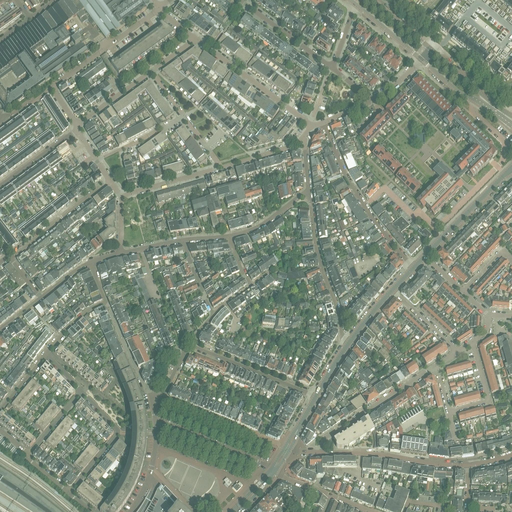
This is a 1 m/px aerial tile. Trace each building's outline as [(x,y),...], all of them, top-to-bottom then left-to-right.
[(147,8),(149,7),(149,5),(145,0),(64,0),(0,47),(0,103),(4,109),(9,110),(16,104),(35,90),(35,91),(38,88),(46,83),(86,53),(96,46),(93,43),(92,44),(91,43),(85,48),(83,45),(89,41),(84,34),(78,38),(72,43),(75,48),(68,53),(63,46),(71,40),(64,30),(62,27),(77,15),(83,23),(88,20),(94,27),(96,26),(106,39),(124,25),(124,26),(146,9),(147,8)] [(32,10),(40,4),(37,0),(29,6),(32,10)] [(220,0),(216,6),(221,9),(226,2),(223,0),(220,0)] [(264,0),(261,5),(266,8),(271,1),(269,0),(264,0)] [(306,0),(320,10),(326,1),(324,0),(306,0)] [(450,0),(446,0),(444,3),(449,7),(451,9),(451,8),(455,4),(450,0)] [(266,8),(271,12),(276,5),(271,1),(266,8)] [(231,6),(226,2),(221,9),(226,13),(231,6)] [(178,14),(184,6),(180,3),(178,6),(176,5),(172,8),(174,11),(178,14)] [(444,3),(437,11),(442,15),(442,14),(444,13),(449,7),(444,3)] [(271,12),(275,15),(280,8),(276,5),(271,12)] [(178,14),(182,17),(188,9),(184,6),(178,14)] [(327,17),(330,19),(338,10),(336,9),(337,8),(335,7),(334,8),(332,6),(326,13),(328,15),(327,17)] [(16,7),(12,10),(14,13),(18,18),(22,15),(21,15),(18,10),(16,7)] [(280,19),(285,12),(280,8),(275,15),(280,19)] [(182,17),(186,20),(192,12),(188,9),(182,17)] [(12,10),(8,13),(10,16),(14,21),(18,18),(14,13),(12,10)] [(186,20),(190,24),(196,15),(197,14),(198,14),(198,13),(194,10),(192,12),(186,20)] [(333,22),(331,24),(337,29),(339,26),(336,24),(337,22),(338,23),(339,20),(340,21),(342,19),(341,18),(343,16),(342,15),(343,14),(341,12),(339,10),(339,11),(338,10),(330,19),(333,22)] [(431,18),(430,20),(432,22),(433,22),(434,24),(438,19),(439,19),(442,15),(437,11),(434,15),(433,15),(431,18)] [(190,24),(194,27),(203,15),(199,12),(198,13),(198,14),(197,14),(196,15),(190,24)] [(286,13),(281,20),(286,23),(293,14),(291,12),(289,15),(286,13)] [(4,16),(6,19),(10,24),(14,21),(10,16),(8,13),(4,16)] [(286,23),(291,26),(295,20),(296,20),(297,18),(295,16),(295,15),(293,14),(286,23)] [(194,27),(199,30),(207,18),(203,15),(194,27)] [(2,18),(0,19),(6,27),(8,26),(10,24),(6,19),(4,16),(3,17),(2,18)] [(240,23),(245,27),(250,20),(245,16),(240,23)] [(199,30),(203,33),(209,24),(209,25),(210,23),(211,21),(207,18),(199,30)] [(298,22),(296,20),(295,20),(291,26),(296,30),(303,21),(300,19),(298,22)] [(438,19),(434,24),(435,24),(443,30),(446,25),(439,19),(438,19)] [(245,27),(250,30),(255,23),(250,20),(245,27)] [(301,34),(305,27),(303,25),(305,22),(303,21),(296,30),(301,34)] [(203,33),(207,36),(213,27),(214,26),(210,23),(209,25),(209,24),(203,33)] [(252,33),(254,35),(260,27),(255,24),(255,23),(250,30),(252,32),(252,33)] [(446,25),(443,30),(447,34),(453,27),(448,23),(446,25)] [(106,53),(101,57),(120,83),(123,81),(119,75),(175,34),(162,24),(160,26),(161,28),(163,27),(164,28),(115,64),(106,53)] [(327,28),(327,29),(334,34),(338,29),(337,29),(331,24),(329,27),(328,26),(327,28)] [(207,36),(211,39),(217,31),(218,29),(219,28),(215,25),(214,26),(213,27),(207,36)] [(257,36),(259,37),(265,30),(264,30),(260,27),(254,35),(256,36),(257,36)] [(355,37),(353,39),(357,43),(366,33),(362,30),(363,29),(360,27),(359,28),(358,27),(357,28),(356,29),(356,30),(356,31),(358,32),(354,37),(355,37)] [(307,28),(302,35),(307,39),(314,29),(312,28),(310,30),(307,28)] [(215,42),(221,34),(222,32),(220,31),(220,30),(218,29),(217,31),(211,39),(215,42)] [(312,42),(317,36),(318,33),(316,31),(314,29),(307,39),(312,42)] [(259,37),(264,41),(269,34),(265,30),(259,37)] [(458,31),(452,38),(457,42),(463,35),(458,31)] [(361,48),(363,50),(364,49),(368,44),(366,42),(370,37),(366,33),(357,43),(360,45),(359,46),(361,49),(361,48)] [(264,41),(269,44),(274,37),(269,34),(264,41)] [(463,35),(457,42),(461,45),(467,38),(463,35)] [(224,36),(217,44),(222,47),(228,39),(224,36)] [(271,47),(273,49),(279,41),(274,38),(274,37),(269,44),(271,46),(271,47)] [(319,40),(316,45),(322,50),(327,54),(331,49),(330,48),(330,47),(331,47),(332,46),(332,45),(333,44),(322,37),(319,41),(319,40)] [(467,38),(461,45),(466,49),(472,42),(467,38)] [(222,47),(226,50),(232,42),(228,39),(222,47)] [(373,39),(368,44),(364,49),(367,51),(372,55),(380,46),(373,39)] [(276,50),(278,51),(284,44),(283,44),(279,41),(273,49),(275,50),(276,50)] [(226,50),(230,53),(236,45),(232,42),(226,50)] [(472,42),(466,49),(471,53),(477,46),(472,42)] [(230,53),(234,56),(242,45),(239,43),(237,45),(236,45),(230,53)] [(278,51),(283,55),(288,48),(284,44),(278,51)] [(238,59),(244,51),(246,48),(242,45),(234,56),(238,59)] [(373,59),(378,63),(379,61),(386,52),(387,52),(380,46),(372,55),(374,57),(373,59)] [(477,46),(471,53),(475,57),(481,50),(477,46)] [(189,53),(187,54),(190,59),(192,57),(194,58),(200,51),(195,48),(189,52),(189,53)] [(283,55),(288,58),(293,51),(293,52),(293,51),(288,48),(283,55)] [(481,50),(475,57),(480,61),(486,54),(481,50)] [(204,54),(200,51),(194,58),(198,61),(204,54)] [(238,59),(242,62),(248,54),(244,51),(238,59)] [(293,51),(293,52),(293,51),(288,58),(286,60),(289,63),(290,61),(292,63),(298,55),(293,52),(293,51)] [(384,65),(386,68),(394,58),(391,55),(390,54),(389,54),(386,52),(379,61),(381,63),(380,65),(382,67),(384,65)] [(191,62),(190,59),(187,54),(184,55),(183,55),(184,56),(180,59),(183,63),(188,60),(188,61),(181,66),(185,72),(186,70),(191,62)] [(202,64),(202,65),(208,57),(204,54),(198,61),(199,62),(197,64),(200,67),(202,64)] [(246,65),(253,57),(248,54),(242,62),(246,65)] [(486,54),(480,61),(484,64),(484,65),(490,57),(486,54)] [(295,64),(297,65),(303,58),(302,58),(298,55),(292,63),(294,64),(295,64)] [(343,66),(348,70),(354,62),(356,60),(354,58),(353,59),(351,56),(349,58),(346,62),(345,62),(344,63),(343,64),(343,65),(343,66)] [(212,60),(208,57),(202,65),(206,68),(212,60)] [(490,57),(484,65),(489,68),(493,63),(495,61),(490,57)] [(254,58),(248,67),(252,70),(258,61),(254,58)] [(297,65),(302,69),(307,62),(303,58),(297,65)] [(397,61),(394,58),(386,68),(389,70),(391,69),(395,72),(399,68),(398,68),(401,63),(397,60),(397,61)] [(106,69),(100,61),(99,63),(97,60),(95,62),(97,64),(102,72),(106,69)] [(174,63),(172,64),(175,69),(182,64),(179,60),(175,63),(174,62),(174,63)] [(206,68),(211,71),(216,63),(212,60),(206,68)] [(350,72),(352,74),(361,64),(359,62),(358,63),(356,61),(356,60),(354,62),(348,70),(350,73),(350,72)] [(252,70),(256,73),(262,65),(258,61),(252,70)] [(307,72),(312,65),(307,62),(302,69),(307,72)] [(95,65),(93,63),(91,64),(93,67),(99,74),(102,72),(97,64),(95,65)] [(220,66),(216,63),(211,71),(215,74),(220,66)] [(493,63),(489,68),(489,69),(489,68),(497,75),(501,70),(500,69),(498,68),(493,63)] [(175,69),(172,64),(170,66),(162,72),(168,77),(175,69)] [(357,78),(365,69),(366,68),(361,64),(352,74),(357,78)] [(90,65),(88,67),(90,69),(95,77),(99,74),(93,67),(92,68),(90,65)] [(256,73),(260,76),(267,68),(262,65),(256,73)] [(224,69),(220,66),(215,74),(219,77),(224,69)] [(308,73),(310,75),(309,76),(311,78),(312,77),(318,69),(313,66),(308,73)] [(84,70),(86,72),(91,79),(95,77),(90,69),(88,71),(86,68),(84,70)] [(260,76),(265,79),(271,71),(267,68),(260,76)] [(179,73),(175,69),(168,77),(172,80),(179,73)] [(223,80),(228,73),(224,69),(219,77),(223,80)] [(318,69),(312,77),(318,81),(319,79),(319,78),(321,75),(322,72),(318,69)] [(357,78),(362,82),(371,71),(369,69),(368,71),(365,69),(357,78)] [(83,70),(81,72),(83,75),(82,75),(88,82),(91,79),(86,72),(85,73),(83,70)] [(501,70),(497,75),(499,77),(502,79),(502,78),(506,82),(510,78),(505,74),(501,70)] [(265,79),(269,82),(275,74),(271,71),(265,79)] [(362,82),(367,86),(373,78),(375,76),(374,77),(372,75),(373,73),(371,72),(372,71),(371,71),(362,82)] [(79,73),(77,75),(84,85),(88,82),(82,75),(81,76),(79,73)] [(172,80),(176,84),(183,76),(179,73),(172,80)] [(230,74),(222,84),(226,88),(225,89),(227,86),(228,85),(234,77),(230,74)] [(269,82),(273,85),(279,77),(275,74),(269,82)] [(413,82),(407,88),(408,89),(416,97),(438,119),(442,122),(443,121),(449,127),(451,125),(456,129),(450,136),(457,144),(464,137),(475,148),(453,170),(458,175),(459,176),(464,170),(467,172),(473,177),(476,174),(484,166),(484,167),(489,162),(492,159),(497,154),(491,148),(492,147),(489,145),(459,116),(460,115),(454,110),(448,104),(418,75),(412,81),(413,82)] [(176,84),(180,87),(186,80),(183,76),(176,84)] [(378,78),(375,76),(373,78),(367,86),(372,90),(373,89),(374,89),(374,88),(374,86),(375,87),(379,81),(377,79),(378,78)] [(228,85),(227,86),(231,89),(232,88),(238,80),(234,77),(228,85)] [(273,85),(277,88),(283,80),(279,77),(273,85)] [(190,83),(186,80),(180,87),(183,91),(190,83)] [(231,89),(229,92),(231,90),(232,88),(236,91),(242,83),(238,80),(232,88),(231,89)] [(277,88),(281,91),(287,83),(283,80),(277,88)] [(149,81),(148,82),(142,86),(140,88),(144,93),(146,92),(145,91),(152,85),(149,81)] [(68,84),(67,82),(59,88),(59,90),(61,93),(71,87),(71,86),(69,84),(68,84)] [(114,92),(106,82),(103,84),(108,92),(110,91),(112,93),(114,92)] [(69,90),(72,88),(76,85),(75,83),(73,85),(71,86),(71,87),(61,93),(65,98),(71,94),(72,93),(69,90)] [(194,86),(190,83),(183,91),(187,94),(194,86)] [(242,83),(236,91),(240,94),(246,86),(242,83)] [(292,90),(290,88),(291,86),(287,83),(281,91),(285,94),(286,93),(288,95),(292,90)] [(316,86),(309,83),(307,89),(304,88),(314,92),(315,89),(316,89),(317,87),(316,86)] [(106,93),(108,96),(110,94),(108,92),(103,84),(99,87),(105,94),(106,93)] [(155,89),(152,85),(145,91),(146,92),(148,95),(155,89)] [(198,90),(194,86),(187,94),(191,97),(198,90)] [(240,94),(239,96),(243,99),(244,97),(250,89),(246,86),(240,94)] [(104,99),(107,97),(105,94),(99,87),(96,90),(101,97),(103,96),(104,99)] [(138,97),(140,96),(144,93),(140,88),(137,89),(137,90),(133,92),(137,98),(138,97)] [(302,94),(304,95),(312,98),(312,97),(313,97),(314,95),(313,94),(314,92),(304,88),(302,94)] [(80,91),(79,89),(78,89),(77,90),(72,93),(71,94),(65,98),(68,103),(74,99),(72,96),(77,93),(80,91)] [(158,94),(155,89),(148,95),(151,99),(158,94)] [(244,97),(243,99),(247,102),(248,100),(254,92),(250,89),(244,97)] [(101,101),(103,100),(101,97),(96,90),(92,92),(98,100),(99,99),(101,101)] [(202,93),(198,90),(191,97),(195,101),(202,93)] [(96,101),(97,104),(99,102),(98,100),(92,92),(89,95),(94,102),(96,101)] [(137,98),(133,92),(129,95),(135,104),(139,100),(137,98)] [(248,100),(247,102),(251,105),(252,103),(258,95),(254,92),(248,100)] [(291,94),(298,99),(298,100),(298,98),(302,100),(301,103),(309,106),(310,105),(311,103),(310,102),(311,100),(304,97),(304,95),(303,95),(302,96),(295,93),(292,92),(291,94)] [(199,104),(205,97),(202,93),(195,101),(199,104)] [(161,98),(158,94),(151,99),(154,103),(161,98)] [(94,106),(96,105),(94,102),(89,95),(85,98),(90,105),(92,104),(94,106)] [(131,107),(135,104),(129,95),(125,98),(131,107)] [(258,95),(252,103),(256,106),(258,104),(263,98),(258,95)] [(408,102),(401,95),(397,99),(404,107),(408,102)] [(41,101),(44,105),(52,100),(50,97),(47,96),(41,101)] [(68,103),(70,107),(71,108),(77,103),(76,101),(78,99),(77,97),(74,99),(68,103)] [(200,106),(204,109),(208,105),(209,104),(211,102),(212,100),(208,97),(207,98),(200,106)] [(127,110),(131,107),(125,98),(121,101),(127,110)] [(154,103),(157,107),(164,102),(161,98),(154,103)] [(208,105),(204,109),(208,113),(209,111),(212,108),(215,105),(216,104),(218,102),(214,98),(212,100),(211,102),(209,104),(208,105)] [(258,104),(256,106),(260,109),(264,104),(267,101),(263,98),(258,104)] [(80,108),(79,106),(82,104),(82,103),(86,101),(84,99),(77,103),(71,108),(74,113),(80,108)] [(404,107),(397,99),(393,103),(401,110),(404,107)] [(44,105),(46,109),(54,104),(52,100),(44,105)] [(122,113),(127,110),(121,101),(117,104),(122,113)] [(264,104),(260,109),(265,112),(271,104),(267,101),(264,104)] [(157,107),(160,111),(167,106),(164,102),(157,107)] [(401,110),(393,103),(390,107),(397,114),(401,110)] [(46,109),(49,113),(57,108),(54,104),(46,109)] [(118,116),(122,113),(117,104),(112,108),(118,116)] [(209,111),(208,113),(212,116),(215,112),(218,109),(220,107),(216,104),(215,105),(212,108),(209,111)] [(265,112),(263,115),(267,118),(267,117),(275,107),(271,104),(265,112)] [(215,112),(212,116),(215,120),(218,116),(222,112),(224,111),(226,108),(222,105),(220,107),(218,109),(215,112)] [(160,111),(163,115),(170,110),(167,106),(160,111)] [(33,107),(29,110),(35,118),(40,115),(33,107)] [(79,117),(85,113),(87,111),(86,110),(86,109),(85,107),(75,114),(77,117),(79,117)] [(279,110),(275,107),(267,117),(272,120),(273,119),(279,110)] [(397,114),(390,107),(386,111),(393,118),(397,114)] [(49,113),(51,117),(59,112),(57,108),(49,113)] [(114,117),(116,116),(111,109),(107,112),(117,126),(119,124),(116,120),(114,117)] [(29,110),(25,113),(31,121),(35,118),(29,110)] [(173,114),(172,113),(170,110),(163,115),(166,120),(170,117),(171,118),(174,116),(174,115),(173,116),(173,115),(173,114)] [(218,116),(215,120),(219,123),(222,120),(226,115),(227,114),(224,111),(222,112),(218,116)] [(51,117),(54,121),(62,116),(59,112),(51,117)] [(115,127),(116,127),(117,126),(107,112),(103,115),(108,122),(110,120),(112,123),(115,127)] [(21,116),(27,124),(31,121),(25,113),(21,116)] [(390,121),(383,114),(379,118),(386,125),(390,121)] [(108,133),(109,132),(107,128),(109,127),(108,126),(106,123),(108,122),(103,115),(99,117),(104,125),(106,128),(105,129),(106,130),(107,131),(108,133)] [(222,120),(219,123),(223,126),(225,124),(230,119),(226,115),(222,120)] [(225,124),(223,126),(227,130),(228,128),(234,122),(235,121),(237,118),(233,115),(231,117),(230,119),(225,124)] [(27,126),(20,116),(16,120),(22,129),(27,126)] [(54,121),(56,125),(64,120),(62,116),(54,121)] [(286,116),(282,120),(284,122),(292,129),(296,124),(292,120),(291,121),(288,118),(286,116)] [(228,128),(227,130),(231,133),(232,132),(237,126),(238,126),(239,124),(241,122),(237,118),(235,121),(234,122),(228,128)] [(344,120),(346,126),(347,128),(348,131),(348,132),(351,131),(350,127),(352,126),(349,118),(344,120)] [(386,125),(379,118),(375,122),(382,129),(386,125)] [(151,119),(147,122),(151,130),(155,127),(151,119)] [(16,120),(12,123),(18,132),(22,129),(16,120)] [(56,125),(59,129),(67,123),(64,120),(56,125)] [(282,120),(278,124),(279,124),(281,126),(289,133),(292,129),(284,122),(282,120)] [(332,131),(339,128),(340,128),(343,127),(342,124),(344,123),(343,121),(330,126),(332,131)] [(93,122),(91,123),(86,127),(85,129),(87,132),(94,128),(96,126),(93,122)] [(147,122),(142,124),(146,132),(151,130),(147,122)] [(382,129),(375,122),(371,126),(378,133),(382,129)] [(12,123),(7,126),(14,135),(18,132),(12,123)] [(59,129),(62,133),(68,128),(69,126),(67,123),(59,129)] [(142,124),(138,127),(142,135),(146,132),(142,124)] [(232,132),(231,133),(234,137),(241,129),(239,127),(241,126),(239,124),(238,126),(237,126),(232,132)] [(279,124),(275,128),(278,130),(286,137),(286,136),(289,133),(281,126),(279,124)] [(7,126),(3,129),(10,138),(14,135),(7,126)] [(87,132),(90,136),(100,130),(99,128),(98,128),(96,126),(94,128),(87,132)] [(178,128),(179,130),(175,132),(178,137),(186,131),(183,127),(182,128),(181,127),(182,126),(178,128)] [(378,133),(371,126),(367,129),(375,137),(378,133)] [(138,127),(133,129),(137,137),(142,135),(138,127)] [(275,128),(272,131),(275,134),(282,140),(282,141),(284,139),(286,138),(286,137),(278,130),(275,128)] [(3,129),(0,131),(0,132),(6,141),(10,138),(3,129)] [(133,129),(128,131),(133,139),(137,137),(133,129)] [(261,129),(258,133),(260,135),(270,143),(269,143),(270,144),(272,143),(275,142),(276,141),(267,134),(261,129)] [(375,137),(367,129),(364,133),(371,141),(375,137)] [(48,130),(44,133),(50,142),(55,139),(48,130)] [(90,136),(92,141),(99,136),(102,134),(102,133),(101,132),(100,130),(90,136)] [(267,134),(276,141),(275,142),(276,142),(278,141),(282,140),(275,134),(272,131),(271,130),(267,134)] [(128,131),(124,134),(128,142),(133,139),(128,131)] [(189,136),(186,131),(178,137),(181,141),(189,136)] [(322,132),(317,134),(314,136),(310,150),(320,146),(319,143),(323,142),(322,141),(325,140),(322,132)] [(336,140),(337,143),(343,141),(341,138),(344,137),(342,134),(343,133),(343,134),(345,133),(344,132),(334,136),(335,137),(336,140)] [(44,133),(40,136),(46,145),(50,142),(44,133)] [(158,136),(164,144),(165,146),(170,143),(163,133),(158,136)] [(258,133),(254,137),(257,139),(264,145),(263,145),(264,146),(266,144),(269,143),(270,143),(260,135),(258,133)] [(371,141),(364,133),(360,137),(367,145),(371,141)] [(124,134),(119,136),(124,144),(128,142),(124,134)] [(251,134),(248,138),(249,139),(251,140),(251,141),(253,143),(256,145),(258,146),(257,147),(258,147),(260,146),(263,145),(264,145),(257,139),(254,137),(251,134)] [(425,144),(425,134),(413,134),(413,139),(419,139),(419,144),(425,144)] [(101,138),(99,136),(92,141),(96,145),(108,137),(106,135),(105,135),(103,136),(103,137),(101,138)] [(36,139),(42,148),(46,145),(40,136),(36,139)] [(108,141),(111,138),(110,136),(108,137),(96,145),(99,150),(105,145),(104,143),(108,141)] [(115,138),(119,147),(124,144),(119,136),(115,138)] [(158,136),(154,139),(159,147),(164,144),(158,136)] [(181,141),(184,145),(192,140),(189,136),(181,141)] [(248,138),(244,142),(247,145),(245,147),(248,149),(251,148),(252,149),(254,148),(257,147),(258,146),(256,145),(253,143),(251,141),(251,140),(249,139),(248,138)] [(154,139),(150,142),(155,150),(159,147),(154,139)] [(41,148),(35,140),(31,143),(37,151),(41,148)] [(184,145),(187,149),(195,144),(192,140),(184,145)] [(349,140),(345,142),(338,145),(340,149),(347,146),(346,144),(350,142),(349,140)] [(150,142),(146,145),(151,153),(155,150),(150,142)] [(31,143),(27,146),(33,154),(37,151),(31,143)] [(110,151),(108,149),(113,146),(111,143),(99,151),(101,154),(103,154),(110,151)] [(187,149),(190,153),(198,148),(195,144),(187,149)] [(312,151),(314,154),(328,148),(327,144),(321,146),(321,147),(312,151)] [(71,154),(65,145),(61,148),(67,157),(71,154)] [(146,145),(142,148),(147,156),(151,153),(146,145)] [(27,146),(23,149),(29,157),(33,154),(27,146)] [(61,148),(57,151),(63,160),(67,157),(61,148)] [(142,148),(138,151),(137,151),(143,159),(147,156),(142,148)] [(190,153),(193,157),(201,152),(198,148),(190,153)] [(320,157),(323,156),(330,153),(329,148),(321,151),(323,155),(319,156),(320,157)] [(377,159),(384,152),(380,148),(373,155),(377,159)] [(23,149),(19,152),(25,160),(29,157),(23,149)] [(351,155),(350,153),(354,151),(353,149),(341,154),(343,158),(351,155)] [(57,151),(53,154),(59,163),(63,160),(57,151)] [(19,152),(15,155),(21,163),(25,160),(19,152)] [(193,157),(196,162),(204,156),(201,152),(193,157)] [(298,152),(286,155),(287,160),(300,156),(300,153),(298,152)] [(381,163),(388,156),(384,152),(377,159),(381,163)] [(53,154),(49,157),(55,166),(59,163),(53,154)] [(131,158),(130,154),(128,155),(125,157),(123,159),(124,164),(136,160),(135,157),(131,158)] [(15,155),(11,158),(17,166),(21,163),(15,155)] [(363,157),(362,155),(361,156),(356,158),(352,159),(345,162),(348,171),(356,168),(358,167),(355,160),(363,157)] [(207,160),(206,159),(204,156),(196,162),(199,166),(203,163),(204,165),(207,164),(206,161),(207,160)] [(293,162),(301,162),(300,156),(287,160),(288,162),(287,162),(288,166),(293,165),(293,162)] [(314,161),(314,156),(310,158),(312,168),(320,165),(320,164),(319,164),(318,163),(317,160),(314,161)] [(385,167),(392,160),(388,156),(381,163),(385,167)] [(45,160),(51,169),(55,166),(49,157),(45,160)] [(326,162),(322,164),(323,166),(334,161),(332,157),(325,160),(326,162)] [(11,158),(7,161),(13,169),(17,166),(11,158)] [(133,167),(132,164),(134,163),(139,162),(138,159),(136,160),(124,164),(125,170),(133,167)] [(274,159),(268,160),(271,171),(274,170),(274,169),(276,168),(274,159)] [(266,169),(268,169),(269,172),(270,172),(270,173),(272,172),(271,171),(268,160),(264,162),(266,169)] [(389,171),(396,164),(392,160),(385,167),(389,171)] [(3,164),(9,172),(13,169),(7,161),(3,164)] [(50,169),(44,161),(40,164),(46,172),(50,169)] [(185,171),(187,169),(185,166),(183,167),(182,163),(177,164),(180,173),(185,171)] [(8,173),(2,164),(0,165),(0,170),(4,176),(8,173)] [(40,164),(36,167),(42,175),(46,172),(40,164)] [(165,177),(170,176),(167,167),(166,164),(163,165),(163,166),(161,166),(165,177)] [(400,168),(396,164),(389,171),(393,175),(400,168)] [(94,176),(91,178),(95,183),(101,178),(102,176),(95,165),(91,168),(95,174),(94,175),(94,176)] [(253,165),(248,166),(250,174),(252,174),(253,177),(254,177),(254,178),(255,179),(255,181),(256,181),(257,181),(255,173),(253,165)] [(312,168),(312,173),(317,172),(320,170),(321,170),(323,169),(321,165),(320,165),(312,168)] [(440,179),(417,202),(423,208),(426,206),(429,209),(428,210),(434,215),(434,216),(462,188),(462,187),(458,183),(458,182),(457,182),(458,181),(455,179),(440,165),(433,172),(440,179)] [(125,170),(126,176),(138,173),(134,174),(133,170),(136,169),(136,168),(138,168),(138,166),(135,166),(133,167),(125,170)] [(153,167),(154,172),(157,179),(162,178),(160,170),(158,171),(156,166),(153,167)] [(328,168),(324,170),(325,172),(326,174),(337,170),(335,166),(328,168)] [(36,167),(32,170),(38,178),(42,175),(36,167)] [(360,167),(349,172),(355,182),(362,178),(358,171),(361,169),(360,167)] [(154,172),(152,172),(151,168),(148,169),(152,180),(157,179),(154,172)] [(239,168),(236,169),(238,178),(238,179),(240,183),(245,182),(244,178),(242,178),(241,177),(239,168)] [(32,170),(28,173),(34,181),(38,178),(32,170)] [(325,173),(321,175),(319,171),(321,170),(320,170),(317,172),(312,173),(313,178),(320,176),(321,175),(325,174),(325,173)] [(337,170),(326,174),(327,176),(326,177),(326,179),(335,176),(339,174),(337,170)] [(226,180),(229,180),(229,182),(231,186),(233,186),(229,171),(224,173),(226,180)] [(400,182),(407,175),(403,171),(396,178),(400,182)] [(28,173),(24,176),(30,184),(34,181),(28,173)] [(126,176),(127,181),(135,179),(139,177),(138,173),(126,176)] [(217,183),(220,182),(220,185),(221,188),(223,188),(223,186),(219,174),(215,175),(217,183)] [(87,179),(85,180),(90,187),(94,184),(87,175),(85,177),(87,179)] [(404,186),(411,179),(407,175),(400,182),(404,186)] [(24,176),(20,179),(26,187),(30,184),(24,176)] [(208,185),(210,185),(211,188),(209,189),(209,191),(214,190),(210,177),(206,178),(208,185)] [(20,179),(16,182),(22,190),(26,187),(20,179)] [(267,187),(269,194),(276,192),(275,189),(274,188),(273,189),(272,186),(271,182),(270,179),(265,180),(267,187)] [(332,185),(337,194),(338,194),(341,200),(351,194),(342,179),(332,185)] [(408,190),(415,183),(411,179),(404,186),(408,190)] [(81,180),(79,181),(86,190),(90,187),(85,180),(83,182),(81,180)] [(206,189),(203,180),(196,182),(199,192),(202,191),(202,190),(206,189)] [(313,184),(314,189),(324,186),(323,180),(322,180),(313,184)] [(79,181),(77,183),(75,184),(82,193),(86,190),(79,181)] [(364,181),(357,185),(361,191),(362,191),(363,194),(367,188),(366,188),(367,187),(364,181)] [(12,185),(18,193),(22,190),(16,182),(12,185)] [(196,182),(189,184),(192,194),(196,193),(196,192),(199,191),(199,192),(196,182)] [(379,188),(375,185),(374,183),(367,191),(368,192),(365,194),(369,198),(379,188)] [(420,187),(415,183),(408,190),(412,194),(420,187)] [(78,196),(82,193),(75,184),(71,187),(74,190),(78,196)] [(189,184),(183,186),(185,196),(189,195),(189,194),(192,193),(192,194),(189,184)] [(240,184),(237,185),(233,186),(231,186),(216,191),(219,201),(225,199),(228,208),(246,202),(243,193),(242,190),(241,187),(240,184)] [(17,194),(11,185),(7,188),(13,197),(17,194)] [(292,197),(291,192),(290,185),(287,186),(278,188),(281,200),(292,197)] [(183,186),(176,188),(179,197),(182,197),(182,196),(185,195),(185,196),(183,186)] [(75,199),(78,196),(74,190),(71,187),(69,190),(73,194),(72,195),(75,199)] [(7,188),(3,191),(11,203),(15,200),(13,197),(7,188)] [(108,188),(105,190),(110,197),(112,200),(114,199),(112,196),(114,194),(110,189),(108,188)] [(176,188),(169,190),(172,199),(175,198),(178,197),(178,198),(179,197),(176,188)] [(507,188),(502,192),(509,198),(510,199),(511,197),(511,196),(511,195),(511,194),(507,188)] [(105,190),(101,193),(106,200),(108,198),(110,201),(111,202),(112,201),(112,200),(110,197),(105,190)] [(169,190),(162,192),(165,201),(169,200),(168,200),(172,199),(169,190)] [(3,191),(0,193),(0,195),(5,203),(6,202),(8,205),(11,203),(3,191)] [(209,193),(210,197),(213,206),(215,213),(222,211),(219,201),(216,191),(209,193)] [(165,201),(162,192),(156,193),(158,203),(162,202),(162,201),(165,201)] [(510,200),(510,199),(509,198),(502,192),(498,196),(504,202),(505,201),(507,203),(510,200)] [(101,193),(97,196),(102,203),(104,206),(106,205),(103,202),(106,200),(101,193)] [(67,198),(70,203),(75,199),(72,195),(70,196),(68,194),(65,196),(67,198)] [(69,203),(63,195),(59,198),(65,206),(69,203)] [(352,195),(344,200),(349,207),(356,202),(352,195)] [(97,196),(93,200),(98,206),(100,205),(102,208),(104,206),(102,203),(97,196)] [(494,200),(500,206),(504,202),(498,196),(494,200)] [(210,197),(205,198),(208,208),(213,227),(219,225),(215,213),(213,206),(210,197)] [(59,198),(55,201),(61,209),(65,206),(59,198)] [(205,198),(191,203),(192,205),(194,213),(197,212),(199,218),(208,215),(206,209),(208,208),(205,198)] [(92,200),(88,203),(93,210),(96,214),(100,211),(99,209),(97,210),(95,209),(97,207),(92,200)] [(105,208),(108,211),(115,206),(115,200),(108,205),(105,208)] [(379,204),(372,209),(375,213),(382,208),(380,206),(386,202),(384,200),(381,202),(381,203),(379,204)] [(51,204),(57,213),(61,209),(55,201),(51,204)] [(349,207),(351,212),(359,207),(356,202),(349,207)] [(88,203),(84,206),(89,213),(91,212),(94,215),(96,214),(93,210),(88,203)] [(500,210),(492,203),(488,207),(494,212),(494,213),(496,214),(498,217),(500,215),(502,213),(501,211),(499,213),(498,213),(498,212),(500,210)] [(56,213),(50,205),(46,208),(52,216),(56,213)] [(84,206),(80,210),(86,216),(88,220),(90,218),(88,215),(89,213),(84,206)] [(103,219),(104,220),(105,220),(115,212),(115,206),(108,211),(106,213),(108,215),(103,219)] [(385,212),(389,209),(391,207),(389,206),(383,210),(382,208),(375,213),(378,217),(385,212)] [(351,212),(354,216),(362,212),(359,207),(351,212)] [(488,207),(484,211),(490,217),(493,214),(492,213),(494,212),(488,207)] [(46,208),(42,211),(48,220),(52,216),(46,208)] [(174,215),(172,209),(169,210),(170,213),(171,216),(170,216),(172,221),(172,223),(175,232),(180,232),(177,223),(177,222),(174,222),(174,220),(173,215),(174,215)] [(80,210),(76,213),(82,219),(84,218),(85,220),(86,221),(88,220),(86,216),(80,210)] [(42,211),(38,214),(45,222),(48,220),(42,211)] [(484,211),(480,215),(486,220),(486,221),(490,217),(484,211)] [(509,213),(506,211),(503,215),(509,221),(511,218),(511,214),(510,212),(509,213)] [(246,218),(244,218),(242,212),(240,212),(244,227),(248,226),(249,226),(246,218)] [(364,215),(362,212),(354,216),(350,218),(353,222),(357,220),(364,215)] [(76,213),(72,216),(78,222),(80,225),(80,226),(82,224),(80,221),(82,219),(76,213)] [(38,214),(34,217),(41,226),(45,222),(38,214)] [(99,238),(104,244),(108,241),(112,238),(115,236),(115,226),(115,225),(115,220),(115,214),(104,222),(106,225),(107,226),(104,228),(105,229),(103,231),(105,233),(103,235),(102,236),(99,238)] [(379,219),(383,223),(389,218),(391,217),(389,215),(388,216),(386,214),(379,219)] [(198,229),(196,219),(193,220),(192,215),(190,216),(190,218),(194,230),(198,229)] [(358,222),(359,224),(367,220),(364,215),(357,220),(353,222),(354,224),(358,222)] [(486,223),(485,222),(484,221),(486,220),(480,215),(476,219),(482,225),(484,223),(485,224),(486,223)] [(505,224),(506,225),(509,221),(503,215),(499,218),(502,220),(500,222),(503,226),(505,224)] [(72,216),(68,219),(76,228),(80,225),(78,222),(72,216)] [(34,217),(30,220),(37,229),(41,226),(34,217)] [(410,226),(401,217),(399,218),(400,219),(391,225),(387,228),(395,239),(400,235),(403,239),(404,238),(401,233),(410,226)] [(383,223),(386,228),(393,222),(389,218),(383,223)] [(68,219),(65,222),(70,229),(72,232),(76,229),(75,228),(76,228),(68,219)] [(476,219),(472,223),(478,228),(479,227),(480,228),(482,225),(476,219)] [(30,220),(27,223),(26,223),(33,232),(37,229),(30,220)] [(276,221),(272,225),(275,232),(280,229),(276,221)] [(356,227),(360,232),(370,224),(368,221),(360,225),(356,227)] [(21,225),(22,226),(29,235),(33,232),(26,223),(27,223),(25,222),(21,225)] [(65,222),(61,225),(66,232),(70,237),(74,234),(72,232),(70,229),(65,222)] [(481,235),(476,231),(477,230),(476,230),(478,228),(472,223),(468,227),(474,233),(478,237),(481,235)] [(362,236),(363,236),(373,227),(370,224),(360,232),(363,236),(362,236)] [(61,225),(57,228),(62,235),(64,238),(65,240),(68,238),(67,237),(64,233),(66,232),(61,225)] [(268,227),(271,235),(276,245),(276,244),(279,250),(281,249),(280,245),(279,242),(277,239),(276,239),(276,237),(276,235),(275,236),(274,233),(275,232),(272,225),(268,227)] [(18,230),(25,238),(29,235),(22,226),(18,230)] [(499,235),(509,230),(506,226),(497,231),(499,235)] [(0,230),(0,236),(0,237),(9,231),(6,227),(0,230)] [(363,236),(365,240),(376,231),(373,227),(363,236)] [(468,227),(464,231),(470,237),(474,233),(468,227)] [(57,228),(53,231),(58,238),(61,241),(62,243),(64,242),(63,239),(64,238),(62,235),(57,228)] [(271,235),(267,228),(262,230),(266,238),(267,240),(269,239),(268,237),(271,235)] [(262,230),(257,233),(261,240),(266,238),(262,230)] [(428,240),(431,237),(425,230),(423,233),(420,230),(418,233),(426,241),(428,239),(428,240)] [(0,237),(4,241),(12,235),(9,231),(0,237)] [(53,231),(49,234),(54,241),(56,243),(57,245),(59,243),(56,240),(58,238),(53,231)] [(379,235),(376,231),(365,240),(367,244),(368,243),(379,235)] [(464,231),(460,235),(466,241),(470,237),(464,231)] [(508,242),(511,237),(511,233),(509,231),(503,237),(508,242)] [(95,232),(93,234),(96,239),(95,240),(100,247),(104,244),(99,238),(98,237),(99,237),(95,232)] [(250,236),(253,244),(261,240),(257,233),(250,236)] [(49,234),(45,237),(50,244),(52,246),(56,243),(54,241),(49,234)] [(4,241),(7,245),(15,239),(12,235),(4,241)] [(368,243),(371,246),(374,245),(382,239),(379,235),(368,243)] [(405,242),(403,239),(400,235),(395,239),(401,246),(405,242)] [(460,235),(456,239),(462,245),(466,241),(460,235)] [(500,240),(499,239),(495,235),(493,237),(492,237),(490,239),(498,246),(502,242),(500,240)] [(45,237),(41,241),(46,247),(48,250),(52,246),(50,244),(45,237)] [(250,244),(247,237),(243,238),(246,246),(248,245),(249,250),(252,248),(250,244)] [(85,238),(82,240),(86,247),(82,250),(87,257),(95,251),(90,244),(85,238)] [(326,241),(320,243),(321,247),(329,245),(332,244),(331,243),(330,238),(326,239),(326,241)] [(415,240),(412,238),(405,245),(404,244),(401,247),(405,250),(411,257),(415,253),(417,250),(421,247),(415,240)] [(11,248),(18,243),(15,239),(7,245),(9,248),(11,248)] [(88,240),(96,250),(100,247),(95,240),(94,239),(91,241),(89,239),(88,240)] [(234,242),(236,247),(237,249),(239,248),(240,250),(243,249),(238,239),(235,240),(234,242)] [(372,250),(378,247),(385,243),(382,239),(374,245),(371,246),(370,247),(372,250)] [(460,248),(464,251),(466,249),(464,247),(462,245),(456,239),(455,240),(453,240),(452,241),(452,243),(458,249),(460,248)] [(489,242),(487,243),(494,250),(498,246),(490,239),(488,241),(489,242)] [(41,241),(37,244),(42,251),(42,250),(44,252),(48,250),(46,247),(41,241)] [(227,241),(222,242),(223,251),(224,253),(231,252),(229,247),(228,247),(227,241)] [(292,248),(298,247),(302,247),(304,247),(312,247),(313,246),(312,241),(303,241),(295,242),(292,242),(285,242),(285,244),(285,248),(285,251),(290,251),(290,248),(292,248)] [(384,250),(389,256),(393,252),(385,243),(378,247),(379,249),(380,248),(381,251),(384,250)] [(452,243),(448,247),(453,253),(455,251),(455,252),(458,249),(452,243)] [(485,244),(483,247),(491,254),(494,250),(487,243),(486,245),(485,244)] [(37,244),(33,247),(41,257),(41,256),(41,255),(44,252),(42,250),(42,251),(37,244)] [(77,245),(75,246),(77,249),(77,250),(78,252),(79,253),(77,255),(82,261),(85,259),(86,258),(87,258),(82,251),(81,250),(79,248),(77,245)] [(188,246),(191,254),(199,253),(196,245),(188,246)] [(255,251),(258,257),(262,255),(263,254),(263,255),(265,254),(263,249),(261,250),(261,251),(260,250),(259,251),(259,250),(256,245),(253,246),(255,251)] [(303,256),(308,255),(313,254),(314,254),(312,247),(313,246),(312,247),(304,247),(304,249),(305,251),(302,252),(303,256)] [(33,247),(29,250),(32,254),(33,256),(35,258),(37,259),(41,257),(33,247)] [(453,253),(448,247),(444,251),(448,255),(450,257),(452,255),(453,256),(453,255),(452,254),(453,253)] [(482,250),(480,251),(487,258),(491,254),(483,247),(481,249),(482,250)] [(450,257),(448,255),(444,251),(442,249),(437,254),(437,255),(443,261),(447,258),(448,260),(450,258),(450,257)] [(18,258),(18,261),(20,264),(27,258),(29,257),(29,256),(32,254),(29,250),(26,252),(18,258)] [(478,252),(476,255),(483,262),(487,258),(480,251),(478,253),(478,252)] [(243,263),(247,262),(257,258),(255,252),(245,256),(243,257),(241,258),(243,264),(243,263)] [(73,254),(71,256),(72,258),(77,265),(82,261),(77,255),(76,253),(74,255),(73,254)] [(266,258),(266,257),(267,259),(266,259),(268,262),(265,264),(268,268),(269,269),(267,270),(277,263),(274,259),(277,257),(275,253),(272,255),(269,258),(267,254),(265,255),(264,255),(266,258)] [(27,258),(20,264),(23,267),(30,262),(29,261),(28,260),(31,258),(33,256),(32,254),(29,256),(29,257),(27,258)] [(267,259),(266,257),(266,258),(264,255),(261,256),(262,259),(261,259),(263,262),(257,266),(262,274),(267,270),(269,269),(268,268),(265,264),(268,262),(266,259),(267,259)] [(316,255),(313,255),(313,258),(309,258),(308,256),(305,257),(306,259),(303,259),(303,265),(307,265),(307,268),(318,266),(316,255)] [(390,260),(387,263),(388,264),(397,272),(400,269),(400,268),(401,268),(403,266),(403,264),(397,257),(395,255),(392,259),(390,260)] [(474,257),(473,259),(480,266),(483,262),(476,255),(473,257),(474,257)] [(130,266),(133,265),(134,270),(136,269),(133,256),(127,258),(130,266)] [(501,259),(499,261),(505,267),(507,265),(508,266),(510,265),(502,257),(501,259)] [(69,258),(67,260),(73,268),(77,265),(72,258),(70,259),(69,258)] [(226,261),(227,263),(224,264),(221,265),(222,268),(235,263),(233,258),(226,261)] [(443,264),(447,269),(454,262),(451,260),(450,258),(448,260),(447,258),(443,261),(443,262),(443,264)] [(123,270),(126,269),(125,267),(122,259),(118,260),(123,276),(124,280),(129,279),(127,274),(127,273),(124,274),(123,270)] [(471,260),(468,262),(476,270),(480,266),(473,259),(471,261),(471,260)] [(65,263),(63,265),(69,272),(72,269),(73,268),(67,260),(64,262),(65,263)] [(117,260),(113,261),(117,273),(119,277),(123,276),(121,271),(118,260),(117,260)] [(333,261),(326,264),(327,267),(327,269),(334,267),(338,265),(338,264),(337,260),(333,261)] [(30,262),(23,267),(26,271),(33,266),(36,263),(35,261),(31,264),(30,263),(30,262)] [(120,281),(118,278),(119,277),(117,273),(113,261),(109,262),(111,271),(113,276),(115,283),(120,281)] [(499,261),(495,265),(503,272),(506,269),(505,268),(505,267),(499,261)] [(107,273),(110,272),(111,275),(110,276),(110,277),(109,277),(111,284),(115,283),(113,276),(111,271),(109,262),(108,263),(105,264),(104,264),(107,273)] [(468,270),(466,272),(467,273),(468,273),(470,271),(472,274),(476,270),(468,262),(466,265),(467,265),(465,267),(468,270)] [(33,266),(26,271),(29,275),(36,270),(34,267),(37,265),(36,263),(33,266)] [(60,266),(58,268),(58,269),(59,268),(59,269),(64,276),(69,272),(63,265),(62,263),(60,265),(60,266)] [(204,265),(205,265),(204,263),(203,263),(196,266),(198,271),(205,268),(204,265)] [(237,268),(235,263),(222,268),(223,272),(226,270),(226,269),(227,272),(237,268)] [(99,266),(98,268),(100,276),(107,273),(104,264),(99,266)] [(388,264),(386,266),(389,268),(387,270),(394,276),(397,273),(397,272),(388,264)] [(454,269),(451,272),(455,276),(464,267),(463,266),(461,268),(460,266),(459,267),(458,265),(457,265),(456,264),(454,266),(453,267),(452,267),(454,269)] [(5,269),(3,271),(6,275),(6,274),(13,269),(11,266),(9,265),(5,269)] [(181,268),(182,271),(180,272),(181,274),(191,270),(188,265),(181,268)] [(495,265),(492,269),(499,276),(503,272),(495,265)] [(383,269),(381,271),(384,273),(390,279),(393,276),(394,276),(387,270),(384,267),(381,268),(383,269)] [(464,270),(463,269),(464,268),(464,267),(455,276),(460,280),(467,273),(466,272),(465,273),(464,271),(464,270)] [(138,270),(138,272),(139,275),(140,276),(144,275),(147,274),(145,268),(140,269),(138,270)] [(231,275),(233,274),(235,274),(239,272),(237,268),(227,272),(228,274),(226,275),(223,276),(224,277),(223,277),(224,278),(231,275)] [(250,273),(248,274),(252,281),(256,278),(251,268),(248,269),(250,273)] [(251,268),(256,278),(261,275),(257,268),(255,270),(254,268),(252,270),(251,268)] [(9,275),(11,277),(17,273),(13,269),(6,274),(7,276),(9,275)] [(55,269),(53,271),(59,279),(64,276),(59,269),(58,269),(57,270),(55,269)] [(307,274),(305,274),(307,279),(312,277),(313,277),(320,274),(318,269),(309,273),(308,272),(307,273),(307,274)] [(423,269),(420,272),(429,280),(432,275),(425,269),(423,269)] [(492,269),(488,272),(496,280),(499,276),(492,269)] [(36,270),(29,275),(31,279),(39,273),(41,272),(40,271),(39,270),(37,271),(36,270)] [(48,270),(45,271),(48,274),(55,282),(59,279),(53,271),(53,270),(50,273),(48,270)] [(163,274),(166,283),(172,280),(170,274),(171,273),(169,270),(167,271),(164,272),(164,274),(163,274)] [(340,270),(330,274),(331,279),(339,276),(339,274),(341,273),(340,270)] [(303,271),(292,273),(287,274),(285,282),(303,279),(306,286),(308,285),(303,271)] [(381,271),(379,273),(381,275),(380,276),(387,283),(390,280),(390,279),(384,273),(381,271)] [(419,276),(418,278),(424,284),(429,280),(420,272),(418,274),(418,275),(419,276)] [(488,272),(485,276),(492,283),(496,280),(488,272)] [(14,281),(17,285),(23,281),(17,273),(11,277),(9,278),(12,282),(14,281)] [(75,278),(72,280),(74,283),(76,282),(77,281),(78,281),(80,280),(83,278),(82,277),(82,278),(80,273),(77,276),(75,278)] [(468,274),(468,273),(467,273),(460,280),(463,284),(463,283),(464,284),(466,284),(470,280),(470,277),(467,274),(468,274)] [(39,274),(36,277),(37,278),(39,280),(46,289),(48,288),(51,285),(45,277),(43,279),(40,276),(39,274)] [(48,274),(44,277),(45,277),(51,285),(54,283),(55,282),(48,274)] [(83,278),(80,280),(78,281),(78,282),(81,281),(81,282),(92,278),(90,274),(82,277),(83,278)] [(320,274),(313,277),(315,282),(318,281),(317,280),(322,278),(320,274)] [(373,274),(371,276),(373,279),(375,281),(383,288),(383,287),(384,287),(385,286),(387,284),(387,283),(380,276),(377,279),(375,277),(376,276),(373,274)] [(339,276),(331,279),(333,284),(341,281),(343,280),(342,275),(339,276)] [(433,279),(434,281),(436,282),(437,283),(441,279),(436,275),(434,275),(432,278),(433,279)] [(184,286),(195,281),(193,276),(186,279),(186,281),(182,283),(175,286),(177,289),(182,287),(183,286),(184,286)] [(280,288),(283,288),(285,281),(277,279),(273,276),(270,278),(269,277),(265,280),(269,286),(271,288),(274,286),(272,284),(274,283),(275,282),(281,284),(280,288)] [(485,276),(481,280),(489,287),(492,283),(485,276)] [(103,288),(111,284),(109,277),(103,280),(103,278),(101,278),(102,282),(103,288)] [(94,282),(92,278),(81,282),(80,283),(81,285),(85,284),(86,286),(94,282)] [(243,278),(238,281),(243,288),(247,284),(243,278)] [(316,285),(314,286),(314,287),(316,286),(324,283),(322,278),(317,280),(318,281),(315,282),(316,285)] [(418,278),(414,282),(420,288),(424,284),(418,278)] [(238,291),(243,288),(238,281),(236,279),(231,282),(238,291)] [(441,279),(437,283),(436,282),(436,283),(437,284),(432,289),(436,293),(445,283),(441,279)] [(39,280),(35,284),(41,291),(43,292),(46,289),(39,280)] [(73,290),(74,291),(78,289),(75,286),(74,285),(75,284),(74,283),(72,280),(68,283),(73,290)] [(175,288),(172,280),(166,283),(169,291),(175,288)] [(205,291),(213,285),(210,280),(203,286),(205,291)] [(266,288),(269,286),(265,280),(260,283),(266,290),(267,289),(266,288)] [(341,281),(333,284),(335,288),(344,285),(345,284),(344,280),(343,280),(341,281)] [(481,280),(478,284),(486,291),(489,287),(481,280)] [(26,285),(23,281),(17,285),(19,287),(13,292),(14,294),(16,292),(26,285)] [(232,286),(229,288),(233,294),(238,291),(231,282),(231,281),(229,282),(232,286)] [(375,281),(371,285),(379,293),(382,289),(383,288),(375,281)] [(83,296),(79,297),(80,300),(86,297),(91,295),(98,292),(94,282),(87,286),(83,288),(84,291),(83,292),(84,292),(82,293),(83,296)] [(198,289),(195,282),(184,287),(183,286),(182,287),(184,292),(185,295),(198,289)] [(414,282),(410,286),(416,292),(420,288),(414,282)] [(71,291),(73,290),(68,283),(64,286),(69,293),(72,296),(74,295),(71,291)] [(260,283),(257,285),(259,289),(261,292),(264,295),(269,292),(267,289),(266,290),(260,283)] [(438,291),(439,291),(442,294),(449,287),(445,284),(438,291)] [(478,284),(474,287),(481,293),(482,293),(483,294),(486,291),(478,284)] [(64,286),(60,289),(65,296),(66,296),(69,293),(64,286)] [(112,286),(103,289),(107,298),(115,295),(112,286)] [(228,289),(226,291),(224,289),(222,286),(220,287),(222,289),(221,290),(228,298),(232,295),(228,289)] [(369,286),(365,292),(373,299),(378,294),(369,286)] [(407,286),(404,289),(412,297),(416,292),(410,286),(409,287),(407,286)] [(254,287),(252,288),(250,290),(254,296),(258,301),(261,299),(260,298),(264,295),(261,292),(259,289),(257,291),(254,287)] [(443,301),(446,298),(453,290),(449,287),(442,294),(443,295),(439,298),(443,301)] [(471,291),(479,298),(480,296),(479,296),(481,293),(474,287),(471,291)] [(26,291),(27,292),(28,293),(26,295),(31,301),(35,298),(35,297),(30,290),(29,288),(26,291)] [(318,291),(315,292),(317,296),(320,295),(328,292),(326,288),(318,291)] [(348,288),(337,293),(339,298),(347,293),(349,292),(349,290),(348,290),(348,288)] [(60,289),(57,292),(62,299),(65,296),(60,289)] [(401,294),(404,296),(414,306),(415,306),(418,302),(412,297),(404,289),(401,292),(401,294)] [(218,294),(223,302),(228,298),(221,290),(219,291),(220,292),(218,294)] [(250,290),(245,293),(250,299),(254,296),(250,290)] [(446,298),(449,301),(456,293),(453,290),(446,298)] [(176,291),(169,294),(168,294),(170,299),(178,296),(176,291)] [(61,303),(60,301),(62,299),(57,292),(53,295),(63,307),(64,306),(62,302),(61,303)] [(317,296),(315,297),(315,298),(317,302),(322,300),(330,297),(328,292),(320,295),(317,296)] [(363,297),(362,298),(370,304),(370,303),(372,302),(371,301),(372,301),(373,299),(365,292),(364,294),(365,295),(363,297)] [(12,294),(14,297),(11,299),(12,302),(13,302),(19,310),(24,306),(19,300),(16,296),(16,297),(15,296),(13,293),(12,294)] [(245,293),(241,296),(245,302),(250,299),(245,293)] [(449,301),(453,304),(459,297),(456,293),(449,301)] [(116,296),(108,299),(110,304),(117,300),(117,298),(121,296),(121,294),(116,296)] [(215,298),(215,299),(218,305),(223,302),(218,294),(214,297),(215,298)] [(348,294),(339,300),(341,308),(344,307),(343,303),(351,298),(348,294)] [(26,295),(22,297),(27,304),(31,301),(26,295)] [(53,295),(50,298),(55,305),(57,303),(58,305),(61,308),(63,307),(53,295)] [(360,295),(356,300),(358,302),(359,302),(366,308),(367,308),(368,307),(368,306),(369,304),(370,304),(362,298),(363,297),(360,295)] [(94,304),(102,300),(100,296),(92,300),(94,304)] [(241,296),(237,299),(241,305),(245,302),(241,296)] [(489,297),(484,303),(490,308),(491,307),(492,307),(493,298),(490,296),(489,297)] [(22,297),(19,300),(24,306),(27,304),(22,297)] [(86,308),(89,306),(86,300),(87,300),(86,297),(80,300),(86,308)] [(208,312),(204,305),(201,297),(196,299),(197,300),(198,303),(199,304),(200,308),(200,307),(204,315),(208,312)] [(330,297),(322,300),(324,305),(332,302),(330,297)] [(453,304),(456,307),(463,300),(459,297),(453,304)] [(55,308),(53,306),(55,305),(50,298),(46,301),(51,308),(53,309),(55,312),(56,313),(58,312),(54,308),(55,308)] [(237,299),(232,302),(237,308),(241,305),(237,299)] [(353,301),(351,303),(352,304),(354,306),(362,313),(365,309),(366,308),(359,302),(358,302),(356,300),(355,299),(353,302),(353,301)] [(402,306),(400,303),(397,301),(396,300),(395,300),(394,300),(390,304),(397,310),(399,308),(400,308),(402,306)] [(456,307),(460,311),(466,303),(463,300),(456,307)] [(49,312),(53,309),(51,308),(46,301),(42,303),(47,310),(49,312)] [(75,302),(74,301),(72,302),(81,312),(85,308),(81,303),(78,305),(75,302)] [(15,314),(19,310),(13,302),(12,302),(10,304),(11,304),(9,306),(15,314)] [(72,307),(74,309),(72,311),(76,316),(81,312),(72,302),(70,304),(71,305),(70,306),(72,307)] [(237,313),(235,310),(237,308),(232,302),(228,306),(232,312),(233,311),(236,315),(238,314),(238,313),(238,312),(237,313)] [(428,302),(421,309),(425,313),(432,306),(428,302)] [(48,313),(49,312),(47,310),(42,303),(39,306),(44,313),(46,315),(48,314),(48,313)] [(460,311),(463,314),(470,306),(466,303),(460,311)] [(112,308),(114,313),(121,310),(124,308),(122,304),(119,305),(112,308)] [(323,307),(322,307),(323,313),(324,313),(326,312),(334,310),(332,304),(323,307)] [(349,306),(348,308),(349,309),(351,310),(359,317),(362,313),(354,306),(352,304),(351,307),(349,306)] [(389,305),(386,308),(386,309),(393,315),(397,310),(390,304),(389,306),(389,305)] [(8,305),(3,308),(10,317),(15,314),(9,306),(8,306),(8,305)] [(173,309),(175,313),(182,310),(181,308),(184,307),(183,305),(173,309)] [(35,309),(40,315),(44,313),(39,306),(35,309)] [(425,313),(429,317),(436,310),(432,306),(425,313)] [(467,317),(474,310),(470,306),(463,314),(467,317)] [(97,310),(94,312),(96,317),(97,316),(99,315),(107,312),(105,308),(103,307),(97,310)] [(2,314),(1,315),(6,321),(10,317),(3,308),(3,309),(0,311),(2,314)] [(114,313),(116,318),(123,314),(126,313),(125,311),(124,308),(121,310),(114,313)] [(190,311),(192,314),(195,321),(200,318),(196,310),(195,308),(193,309),(190,311)] [(225,308),(223,309),(221,311),(226,317),(230,314),(225,308)] [(385,310),(382,313),(388,320),(393,315),(386,309),(386,308),(386,309),(385,310)] [(346,310),(344,312),(347,315),(355,321),(359,317),(351,310),(349,309),(347,311),(346,310)] [(62,312),(65,316),(71,322),(74,319),(69,312),(67,314),(64,310),(62,312)] [(161,314),(159,310),(151,313),(152,315),(151,316),(152,318),(161,314)] [(326,312),(324,313),(325,315),(327,314),(328,318),(336,316),(334,310),(326,312)] [(429,317),(433,321),(440,314),(436,310),(429,317)] [(32,311),(28,315),(33,321),(37,318),(32,311)] [(223,321),(226,317),(221,311),(217,316),(223,321)] [(96,319),(98,318),(99,320),(98,321),(101,320),(109,317),(107,312),(99,315),(97,316),(96,317),(95,317),(96,319)] [(403,322),(410,315),(406,312),(400,319),(403,322)] [(126,313),(123,314),(116,318),(118,322),(125,319),(128,318),(128,317),(126,313)] [(65,316),(63,317),(61,314),(59,316),(59,317),(67,325),(71,322),(65,316)] [(177,318),(179,322),(186,320),(185,317),(188,315),(187,314),(186,314),(177,318)] [(433,321),(437,324),(444,317),(440,314),(433,321)] [(33,321),(28,315),(24,318),(29,324),(33,321)] [(242,319),(241,322),(250,325),(251,322),(250,322),(252,317),(247,315),(245,320),(242,319)] [(407,326),(413,319),(411,316),(410,315),(403,322),(407,326)] [(220,324),(223,321),(217,316),(213,320),(220,324)] [(275,326),(275,322),(275,317),(265,316),(264,320),(263,320),(262,325),(275,326)] [(379,316),(375,321),(383,330),(386,334),(384,331),(383,330),(384,327),(385,328),(386,327),(386,326),(384,325),(384,326),(383,325),(381,323),(384,319),(381,316),(379,316)] [(60,320),(58,322),(64,328),(67,325),(59,317),(58,318),(60,320)] [(98,321),(100,325),(109,321),(111,321),(109,317),(101,320),(98,321)] [(337,324),(336,317),(326,320),(327,322),(324,322),(324,325),(328,325),(337,324)] [(437,324),(441,328),(448,321),(444,317),(437,324)] [(128,318),(125,319),(118,322),(120,327),(128,323),(130,322),(127,323),(126,321),(129,320),(128,318)] [(54,325),(53,326),(58,333),(61,330),(56,324),(52,320),(51,319),(47,322),(49,323),(51,321),(54,325)] [(89,325),(83,319),(79,322),(84,328),(85,328),(88,331),(90,333),(93,331),(91,328),(88,325),(89,325)] [(165,324),(163,319),(155,322),(156,324),(155,325),(156,327),(165,324)] [(410,329),(417,322),(413,319),(407,326),(405,327),(408,330),(410,329)] [(213,320),(211,325),(218,329),(220,324),(213,320)] [(276,320),(275,330),(285,330),(285,329),(285,325),(285,322),(285,320),(276,320)] [(27,325),(25,326),(21,321),(17,324),(23,331),(22,331),(25,333),(27,334),(27,333),(30,335),(33,331),(27,325)] [(100,325),(102,330),(111,326),(109,321),(100,325)] [(375,321),(372,325),(380,334),(387,342),(388,341),(390,339),(386,334),(383,330),(375,321)] [(452,325),(450,323),(448,321),(441,328),(445,332),(452,325)] [(58,322),(56,324),(61,330),(64,328),(58,322)] [(79,322),(76,325),(81,332),(82,331),(85,328),(84,328),(79,322)] [(122,331),(129,328),(132,327),(130,322),(128,323),(120,327),(122,331)] [(413,332),(420,325),(418,323),(417,322),(410,329),(413,332)] [(309,331),(318,332),(318,326),(317,323),(309,323),(309,331)] [(17,324),(14,326),(19,334),(20,333),(22,331),(23,331),(17,324)] [(191,332),(189,326),(188,324),(181,327),(184,335),(191,332)] [(76,325),(72,329),(79,337),(83,333),(81,332),(76,325)] [(386,342),(387,342),(380,334),(372,325),(369,329),(377,338),(380,341),(383,345),(389,351),(395,358),(398,355),(393,349),(392,348),(386,342)] [(417,335),(424,328),(423,327),(420,325),(413,332),(417,335)] [(449,335),(454,330),(456,328),(452,325),(445,332),(449,335)] [(14,326),(10,329),(15,335),(16,336),(19,338),(21,335),(20,333),(19,334),(14,326)] [(105,335),(113,332),(111,326),(102,330),(105,335)] [(208,326),(205,330),(213,334),(215,335),(214,335),(216,336),(216,335),(220,336),(221,334),(218,333),(219,333),(216,330),(208,326)] [(464,329),(462,330),(467,338),(472,335),(466,326),(464,328),(464,329)] [(159,331),(160,334),(159,334),(160,336),(168,333),(166,328),(159,331)] [(422,337),(427,332),(424,328),(417,335),(420,339),(422,337)] [(10,329),(7,331),(12,338),(13,339),(12,338),(15,335),(10,329)] [(68,333),(70,335),(73,339),(72,339),(74,341),(79,337),(72,329),(68,333)] [(133,337),(138,334),(136,330),(131,333),(124,336),(126,341),(128,340),(133,337)] [(212,339),(214,335),(215,335),(213,334),(205,330),(201,334),(202,334),(212,339)] [(460,331),(458,332),(457,332),(463,341),(467,338),(462,330),(460,331)] [(7,331),(4,334),(9,341),(10,342),(13,339),(12,338),(7,331)] [(375,338),(368,331),(362,339),(373,348),(377,351),(379,349),(373,345),(377,340),(375,339),(375,338)] [(52,337),(52,336),(46,332),(43,336),(49,341),(52,337)] [(337,332),(320,333),(320,335),(321,335),(333,342),(337,335),(337,332)] [(453,340),(455,339),(458,344),(463,341),(457,332),(456,333),(455,334),(455,335),(453,336),(452,337),(453,340)] [(114,333),(105,337),(107,342),(116,338),(114,333)] [(4,334),(0,336),(0,338),(5,344),(9,341),(4,334)] [(214,349),(217,341),(216,341),(212,339),(202,334),(199,339),(200,342),(209,346),(214,349)] [(330,347),(333,342),(321,335),(320,338),(318,341),(319,341),(330,347)] [(492,336),(486,340),(489,344),(492,342),(494,344),(494,345),(498,343),(497,339),(496,335),(495,336),(494,335),(492,336)] [(45,344),(47,342),(48,340),(49,341),(43,336),(40,340),(45,344)] [(497,339),(498,343),(500,349),(502,348),(503,353),(501,353),(503,361),(505,360),(507,365),(504,365),(505,368),(506,368),(508,368),(509,373),(510,376),(511,375),(511,345),(511,342),(509,343),(507,336),(500,338),(499,338),(499,339),(498,339),(497,339)] [(131,350),(132,355),(144,349),(138,337),(128,341),(126,342),(129,346),(131,347),(131,349),(131,350)] [(163,341),(166,348),(173,345),(170,337),(163,341)] [(107,342),(110,347),(118,343),(116,338),(107,342)] [(225,353),(231,339),(228,338),(228,340),(227,341),(225,340),(220,351),(225,353)] [(225,353),(230,355),(234,345),(234,344),(232,343),(232,342),(233,339),(231,338),(231,339),(225,353)] [(219,341),(216,349),(220,351),(225,340),(225,339),(223,339),(222,342),(219,341)] [(362,339),(359,343),(366,349),(370,352),(370,351),(372,350),(373,348),(362,339)] [(40,340),(39,341),(37,343),(42,348),(45,344),(40,340)] [(161,357),(166,353),(162,345),(160,341),(157,344),(160,347),(155,351),(161,357)] [(230,355),(234,357),(240,342),(238,341),(237,344),(236,346),(234,345),(230,355)] [(328,352),(330,347),(319,341),(318,343),(317,343),(315,345),(328,352)] [(234,357),(239,359),(243,349),(240,348),(241,346),(242,343),(240,342),(234,357)] [(39,352),(42,349),(42,348),(37,343),(33,347),(39,352)] [(110,347),(112,352),(121,348),(118,343),(110,347)] [(366,357),(369,360),(374,355),(370,351),(370,352),(366,349),(359,343),(356,346),(365,355),(366,357)] [(443,344),(442,343),(441,343),(441,345),(439,346),(444,353),(447,351),(446,347),(443,344)] [(66,348),(62,344),(55,353),(59,356),(65,349),(66,348)] [(240,359),(244,361),(249,346),(247,345),(246,350),(243,349),(239,359),(240,359)] [(256,356),(254,355),(256,350),(257,346),(255,345),(252,352),(252,353),(251,354),(248,362),(250,363),(253,364),(256,356)] [(325,357),(328,352),(315,345),(315,346),(314,346),(312,350),(313,350),(325,357)] [(245,361),(248,362),(251,354),(252,353),(252,352),(250,352),(251,347),(249,346),(244,361),(245,361)] [(361,361),(366,357),(365,355),(356,346),(352,351),(361,361)] [(444,353),(439,346),(435,349),(431,352),(436,359),(444,353)] [(33,347),(33,348),(30,352),(36,357),(37,356),(36,356),(39,352),(33,347)] [(123,353),(121,348),(112,352),(114,357),(123,353)] [(253,364),(258,366),(263,355),(263,354),(261,353),(262,352),(261,352),(262,349),(259,348),(258,351),(256,356),(253,364)] [(69,352),(65,349),(59,356),(63,359),(69,352)] [(137,363),(138,368),(140,367),(150,363),(150,362),(144,349),(132,355),(135,359),(136,360),(137,362),(137,363)] [(381,349),(378,352),(385,360),(389,357),(381,349)] [(268,355),(270,351),(268,350),(266,354),(265,356),(263,355),(258,366),(263,368),(266,360),(268,355)] [(313,357),(322,362),(325,357),(313,350),(310,355),(313,357)] [(30,352),(27,356),(33,361),(36,357),(30,352)] [(73,356),(69,352),(63,359),(67,363),(73,356)] [(354,363),(358,360),(352,352),(351,353),(348,358),(348,357),(347,359),(352,365),(354,368),(359,372),(361,375),(367,369),(368,368),(366,366),(364,368),(366,369),(362,372),(359,369),(358,368),(359,367),(356,364),(354,363)] [(436,359),(431,352),(423,357),(421,358),(426,365),(436,359)] [(114,357),(115,360),(116,360),(114,363),(114,364),(116,363),(127,387),(129,394),(131,401),(133,408),(135,415),(135,420),(136,428),(136,429),(136,433),(136,437),(136,444),(135,451),(134,455),(127,448),(120,440),(112,449),(120,455),(128,462),(128,464),(125,470),(123,477),(120,483),(117,489),(113,495),(109,501),(106,504),(99,511),(118,511),(121,510),(125,503),(129,497),(133,490),(136,483),(139,475),(142,468),(143,464),(144,460),(145,452),(146,445),(146,437),(147,433),(147,430),(146,428),(146,421),(145,413),(144,406),(142,398),(139,391),(136,383),(123,353),(114,357)] [(21,358),(23,360),(30,365),(33,362),(26,356),(24,355),(21,358)] [(67,363),(71,366),(77,359),(73,356),(67,363)] [(192,364),(198,366),(201,358),(196,356),(194,359),(192,364)] [(190,370),(191,367),(192,364),(194,359),(189,357),(185,365),(184,367),(190,370)] [(314,357),(311,363),(319,368),(322,362),(313,357),(314,357)] [(198,366),(203,368),(206,360),(201,358),(198,366)] [(268,359),(264,369),(270,371),(275,359),(272,358),(271,361),(268,359)] [(19,359),(18,361),(27,369),(30,365),(23,360),(22,362),(19,359)] [(80,362),(79,361),(77,359),(71,366),(75,369),(80,362)] [(270,371),(275,373),(279,364),(276,363),(277,360),(275,359),(270,371)] [(359,372),(354,368),(352,365),(347,359),(344,363),(352,370),(352,371),(356,374),(359,377),(362,381),(364,379),(361,375),(359,372)] [(203,368),(208,370),(212,362),(206,360),(203,368)] [(24,372),(27,369),(18,361),(15,365),(24,372)] [(75,369),(79,372),(84,366),(80,362),(75,369)] [(208,370),(214,373),(217,365),(212,362),(208,370)] [(282,365),(279,364),(275,373),(281,375),(286,363),(283,362),(282,365)] [(40,370),(44,374),(50,367),(47,363),(40,370)] [(150,383),(154,372),(150,363),(140,367),(143,373),(142,376),(145,383),(148,384),(150,383)] [(281,375),(287,377),(290,369),(291,366),(289,365),(289,364),(286,363),(281,375)] [(309,363),(306,369),(315,374),(319,368),(311,363),(309,363)] [(344,363),(342,367),(349,374),(355,378),(356,380),(357,379),(359,377),(356,374),(352,371),(352,370),(344,363)] [(409,366),(405,369),(410,376),(418,370),(414,363),(409,366)] [(295,371),(296,370),(297,368),(298,366),(292,364),(291,366),(290,369),(287,377),(292,380),(294,376),(295,371)] [(22,376),(24,372),(15,365),(13,368),(13,369),(22,376)] [(219,375),(220,373),(222,367),(217,365),(214,373),(219,375)] [(223,365),(222,367),(220,373),(225,375),(228,367),(223,365)] [(79,372),(82,376),(88,369),(84,366),(79,372)] [(44,374),(47,378),(54,370),(50,367),(44,374)] [(225,375),(228,376),(227,379),(229,380),(234,369),(228,367),(225,375)] [(360,383),(360,382),(357,379),(356,380),(355,378),(349,374),(342,367),(339,371),(349,379),(350,377),(351,378),(350,378),(352,380),(352,381),(357,385),(360,383)] [(19,379),(22,376),(13,369),(11,372),(10,371),(10,372),(19,379)] [(92,372),(88,369),(82,376),(86,379),(92,372)] [(239,371),(234,369),(229,380),(234,382),(239,371)] [(306,369),(303,375),(312,380),(315,374),(306,369)] [(374,390),(378,396),(387,391),(381,384),(367,369),(361,375),(364,379),(369,384),(371,386),(370,386),(371,387),(374,390)] [(399,372),(399,373),(402,375),(404,379),(409,376),(405,369),(399,372)] [(47,378),(51,382),(58,374),(54,370),(47,378)] [(244,373),(239,371),(234,382),(239,384),(244,373)] [(16,382),(19,379),(10,372),(7,375),(16,382)] [(96,376),(92,372),(86,379),(90,382),(96,376)] [(345,377),(339,372),(337,376),(342,381),(347,384),(348,382),(344,379),(345,377)] [(249,375),(244,373),(239,384),(245,386),(249,375)] [(399,373),(395,375),(400,382),(404,379),(402,375),(399,373)] [(51,382),(54,385),(61,378),(58,374),(51,382)] [(14,386),(16,382),(7,375),(6,376),(8,377),(6,379),(7,381),(8,380),(10,382),(9,382),(14,386)] [(254,377),(249,375),(245,386),(250,388),(254,377)] [(309,386),(312,380),(303,375),(299,382),(309,386)] [(395,375),(391,378),(395,385),(400,382),(395,375)] [(90,382),(94,386),(100,379),(96,376),(90,382)] [(341,385),(341,384),(347,388),(349,386),(347,384),(342,381),(337,376),(335,379),(341,385),(341,386),(341,385)] [(437,385),(434,377),(431,376),(417,385),(420,389),(427,385),(432,387),(437,385)] [(260,379),(254,377),(250,388),(250,389),(252,390),(253,389),(255,390),(256,389),(256,388),(260,379)] [(6,388),(7,388),(10,390),(14,386),(9,382),(10,382),(8,380),(7,381),(6,379),(4,378),(2,380),(5,382),(4,384),(4,385),(3,386),(6,388)] [(54,385),(55,386),(53,387),(56,391),(65,381),(61,378),(54,385)] [(391,388),(386,381),(384,382),(382,381),(380,378),(378,379),(381,384),(387,391),(391,388)] [(391,378),(386,381),(391,388),(395,385),(391,378)] [(94,386),(98,389),(104,382),(100,379),(94,386)] [(256,389),(259,390),(258,391),(261,392),(265,382),(260,379),(256,388),(256,389)] [(346,391),(341,387),(341,386),(341,385),(335,379),(332,384),(339,390),(338,391),(343,396),(346,391)] [(32,380),(29,384),(37,391),(40,387),(32,380)] [(60,395),(62,393),(68,385),(65,381),(56,391),(60,395)] [(102,392),(108,386),(104,382),(98,389),(102,392)] [(263,392),(267,393),(271,384),(265,382),(261,392),(263,393),(263,392)] [(29,384),(25,388),(33,395),(37,391),(29,384)] [(174,398),(178,400),(182,392),(183,389),(185,386),(180,384),(178,387),(174,398)] [(273,395),(276,386),(271,384),(267,393),(273,395)] [(332,384),(330,388),(336,394),(342,399),(343,396),(338,391),(339,390),(332,384)] [(62,393),(65,397),(72,389),(68,385),(62,393)] [(175,390),(172,389),(169,395),(170,397),(174,398),(178,387),(176,386),(175,390)] [(375,399),(378,396),(374,390),(371,387),(370,386),(368,388),(370,391),(375,399)] [(25,388),(22,393),(30,399),(33,395),(25,388)] [(330,388),(327,393),(334,397),(335,398),(335,399),(337,401),(343,408),(347,404),(342,399),(336,394),(330,388)] [(368,393),(366,394),(371,401),(375,399),(370,391),(368,388),(366,389),(368,393)] [(417,395),(412,388),(409,391),(413,398),(414,399),(414,400),(415,401),(416,399),(417,401),(419,400),(419,399),(417,395)] [(65,397),(69,400),(75,393),(72,389),(65,397)] [(178,400),(183,402),(188,391),(183,389),(182,392),(178,400)] [(188,404),(191,396),(193,393),(188,391),(183,402),(188,404)] [(360,393),(367,404),(371,401),(366,394),(365,391),(363,393),(362,392),(360,393)] [(413,398),(409,391),(405,393),(411,402),(411,403),(414,400),(414,399),(413,398)] [(290,395),(289,397),(300,403),(301,401),(300,401),(301,401),(302,399),(302,398),(302,396),(294,393),(291,392),(290,395)] [(22,393),(18,397),(27,403),(30,399),(22,393)] [(193,396),(189,404),(195,407),(199,396),(194,393),(193,396)] [(332,400),(334,397),(327,393),(321,402),(329,406),(331,403),(332,403),(333,401),(332,400)] [(404,394),(399,397),(403,405),(405,403),(408,402),(404,394)] [(200,409),(204,399),(205,398),(199,396),(195,407),(200,409)] [(350,403),(352,405),(357,411),(366,405),(360,396),(350,403)] [(18,397),(15,401),(23,408),(27,403),(18,397)] [(200,409),(206,411),(211,400),(205,397),(205,398),(204,399),(200,409)] [(299,404),(300,403),(289,397),(287,402),(285,401),(297,408),(299,404)] [(399,397),(395,400),(399,408),(403,405),(399,397)] [(75,407),(79,411),(85,403),(81,399),(75,407)] [(206,411),(211,413),(216,402),(211,400),(206,411)] [(395,400),(391,403),(395,410),(397,409),(399,414),(400,416),(402,415),(401,413),(399,408),(395,400)] [(15,401),(11,405),(20,412),(23,408),(15,401)] [(295,411),(297,408),(285,401),(284,404),(285,405),(284,407),(294,413),(295,411)] [(211,413),(217,416),(222,404),(216,402),(211,413)] [(321,402),(319,406),(328,411),(329,409),(328,408),(329,406),(321,402)] [(89,407),(85,403),(79,411),(77,413),(81,417),(89,407)] [(392,414),(394,412),(390,403),(385,406),(389,414),(391,413),(392,414)] [(53,404),(49,408),(57,415),(61,410),(53,404)] [(223,418),(227,406),(222,404),(217,416),(223,418)] [(349,415),(355,412),(350,407),(347,404),(343,408),(345,409),(349,415)] [(223,418),(228,420),(233,408),(227,406),(223,418)] [(319,406),(316,411),(325,416),(328,411),(319,406)] [(385,406),(381,409),(386,418),(388,416),(387,415),(389,414),(385,406)] [(92,411),(89,407),(81,417),(84,420),(92,411)] [(288,423),(291,417),(293,414),(294,413),(284,407),(283,408),(281,407),(276,416),(277,416),(280,418),(288,423)] [(49,408),(45,412),(54,419),(57,415),(49,408)] [(233,408),(228,420),(235,423),(239,413),(239,411),(238,410),(233,408)] [(341,413),(345,419),(349,415),(345,409),(341,412),(341,413)] [(381,409),(377,412),(380,420),(381,421),(380,420),(383,418),(383,419),(386,418),(381,409)] [(96,415),(92,411),(84,420),(86,419),(89,422),(96,415)] [(316,411),(314,415),(313,417),(320,421),(324,415),(325,416),(316,411)] [(45,412),(42,416),(50,423),(54,419),(45,412)] [(239,415),(236,423),(241,425),(245,415),(242,413),(243,413),(240,412),(239,415)] [(377,412),(372,415),(377,425),(382,422),(381,421),(380,420),(377,412)] [(89,422),(93,426),(99,418),(96,415),(89,422)] [(241,425),(246,427),(251,417),(245,415),(241,425)] [(368,417),(368,418),(371,424),(373,428),(374,431),(374,429),(377,427),(376,425),(377,425),(372,415),(368,417)] [(0,423),(3,425),(9,419),(6,416),(0,423)] [(42,416),(39,420),(47,427),(50,423),(42,416)] [(288,423),(280,418),(277,416),(273,422),(277,424),(285,429),(289,423),(288,423)] [(337,416),(332,419),(331,418),(328,420),(327,420),(328,421),(332,427),(336,425),(340,421),(337,416)] [(67,417),(63,421),(71,428),(75,424),(67,417)] [(246,427),(252,430),(256,419),(251,417),(246,427)] [(311,421),(318,425),(319,423),(320,421),(313,417),(311,421)] [(330,428),(332,427),(328,421),(327,420),(328,420),(325,417),(324,418),(322,422),(321,421),(328,426),(328,427),(330,428)] [(93,426),(96,430),(103,422),(99,418),(93,426)] [(377,449),(377,438),(377,437),(374,431),(373,428),(371,424),(368,418),(362,421),(363,423),(340,437),(339,436),(333,440),(336,444),(336,446),(336,447),(337,448),(347,449),(372,432),(373,434),(374,437),(374,439),(375,442),(374,446),(374,448),(374,449),(377,449)] [(3,425),(7,428),(12,421),(9,419),(3,425)] [(257,432),(260,425),(262,421),(256,419),(252,430),(257,432)] [(400,427),(396,419),(392,422),(395,430),(400,427)] [(35,425),(43,431),(47,427),(39,420),(35,425)] [(7,428),(10,431),(15,424),(12,421),(7,428)] [(63,421),(60,425),(68,432),(71,428),(63,421)] [(311,421),(308,426),(315,430),(322,434),(325,432),(322,428),(318,425),(311,421)] [(319,423),(318,425),(322,428),(325,432),(330,428),(328,427),(328,426),(321,421),(320,421),(319,423)] [(96,430),(100,434),(98,436),(101,432),(106,426),(103,422),(96,430)] [(282,434),(285,429),(277,424),(273,422),(271,424),(273,425),(271,429),(280,433),(282,434)] [(19,427),(15,424),(10,431),(13,434),(19,427)] [(60,425),(57,429),(65,436),(68,432),(60,425)] [(101,440),(103,437),(110,430),(106,426),(101,432),(98,436),(101,440)] [(315,435),(316,433),(314,432),(315,430),(308,426),(306,430),(315,435)] [(13,434),(16,436),(22,429),(19,427),(13,434)] [(16,436),(20,439),(25,432),(22,429),(16,436)] [(57,429),(53,434),(61,440),(65,436),(57,429)] [(266,435),(276,440),(277,440),(277,441),(279,440),(282,434),(280,433),(271,429),(270,429),(269,433),(267,432),(266,435)] [(103,437),(107,441),(113,433),(110,430),(103,437)] [(306,430),(303,435),(301,439),(306,445),(317,437),(315,435),(306,430)] [(20,439),(23,442),(29,435),(25,432),(20,439)] [(444,446),(447,446),(446,442),(452,440),(450,433),(445,434),(444,442),(444,446)] [(53,434),(49,438),(57,445),(61,440),(53,434)] [(32,438),(29,435),(23,442),(26,444),(32,438)] [(507,438),(503,439),(502,437),(501,437),(502,437),(502,439),(504,447),(509,446),(507,438)] [(35,440),(32,438),(26,444),(30,447),(35,440)] [(49,438),(46,442),(54,449),(57,445),(49,438)] [(391,444),(390,450),(400,452),(401,446),(400,446),(401,440),(392,438),(391,444)] [(444,448),(443,448),(444,446),(442,446),(442,440),(440,440),(434,439),(434,444),(430,443),(429,456),(448,458),(448,451),(445,450),(446,447),(445,447),(444,448)] [(91,444),(87,449),(95,455),(99,451),(91,444)] [(41,451),(38,449),(34,455),(34,457),(37,460),(44,451),(42,450),(41,451)] [(87,449),(84,453),(92,460),(95,455),(87,449)] [(111,450),(108,454),(109,455),(116,461),(119,456),(113,451),(111,450)] [(37,460),(42,464),(49,455),(44,451),(37,460)] [(84,453),(80,457),(88,464),(92,460),(84,453)] [(108,454),(104,458),(112,465),(116,461),(109,455),(108,454)] [(42,464),(47,467),(54,459),(49,455),(42,464)] [(80,457),(77,461),(85,468),(88,464),(80,457)] [(104,458),(101,462),(109,469),(112,465),(104,458)] [(317,471),(317,475),(323,475),(323,473),(322,468),(322,459),(321,458),(309,459),(309,461),(307,461),(308,470),(310,471),(317,471)] [(47,467),(52,471),(58,463),(56,461),(54,459),(47,467)] [(58,477),(64,468),(68,471),(72,466),(62,459),(61,460),(59,463),(58,463),(52,471),(58,477)] [(325,466),(338,466),(358,466),(358,459),(325,459),(322,459),(322,468),(325,468),(325,466)] [(73,465),(81,472),(85,468),(77,461),(73,465)] [(101,462),(97,466),(105,473),(109,469),(101,462)] [(291,471),(296,476),(296,477),(296,476),(297,477),(304,470),(303,469),(304,468),(299,463),(291,471)] [(413,466),(407,465),(405,477),(406,477),(406,476),(409,476),(410,476),(413,466)] [(68,471),(69,472),(77,478),(81,473),(78,471),(72,466),(68,471)] [(97,466),(94,471),(102,477),(105,473),(97,466)] [(413,476),(416,477),(418,467),(413,466),(410,476),(409,476),(407,482),(412,483),(413,476)] [(499,484),(499,485),(502,485),(502,484),(501,484),(501,483),(500,476),(499,468),(498,467),(493,468),(494,477),(495,481),(497,481),(497,484),(499,484)] [(59,511),(40,496),(17,480),(0,468),(0,491),(31,511),(59,511)] [(494,481),(495,481),(494,477),(493,468),(487,469),(490,482),(490,483),(490,485),(495,485),(495,483),(493,483),(493,481),(494,481)] [(301,479),(310,482),(312,483),(315,481),(316,478),(316,474),(304,469),(304,470),(297,477),(300,478),(301,478),(301,479)] [(482,470),(476,471),(479,485),(484,485),(482,470)] [(94,471),(90,475),(98,482),(102,477),(94,471)] [(453,488),(454,471),(452,471),(446,471),(445,481),(448,481),(448,480),(451,480),(450,483),(450,488),(453,488)] [(455,484),(454,486),(454,487),(459,488),(464,488),(465,473),(463,471),(455,471),(455,483),(455,484)] [(69,472),(62,480),(69,486),(71,486),(77,478),(69,472)] [(90,475),(87,479),(95,486),(98,482),(90,475)] [(325,479),(322,487),(327,489),(330,481),(328,480),(328,479),(325,477),(325,479)] [(227,478),(224,481),(229,486),(232,483),(227,478)] [(333,480),(332,482),(330,481),(327,489),(332,491),(336,482),(333,480)] [(76,492),(80,495),(87,486),(83,483),(76,492)] [(305,503),(305,502),(309,492),(291,486),(282,483),(280,484),(277,486),(284,493),(286,495),(292,497),(292,498),(295,499),(295,500),(300,502),(305,503)] [(333,491),(338,493),(341,485),(336,483),(333,491)] [(237,484),(232,488),(237,492),(241,488),(237,484)] [(187,511),(177,500),(165,488),(164,489),(161,485),(160,486),(159,487),(159,488),(158,489),(157,490),(157,491),(156,493),(152,491),(149,490),(148,492),(147,494),(146,496),(145,498),(144,500),(143,502),(142,504),(141,506),(139,508),(138,510),(137,511),(136,511),(187,511)] [(338,493),(343,495),(346,487),(341,485),(338,493)] [(80,495),(83,498),(90,489),(87,486),(80,495)] [(283,495),(284,493),(277,486),(273,490),(280,497),(282,494),(283,495)] [(352,489),(346,487),(343,495),(349,497),(352,489)] [(393,502),(392,502),(380,497),(376,508),(385,511),(401,511),(409,493),(404,491),(396,488),(394,492),(396,493),(393,502)] [(83,498),(86,500),(93,492),(90,489),(83,498)] [(453,496),(453,500),(464,501),(464,497),(464,490),(457,490),(457,496),(453,496)] [(268,497),(283,511),(289,511),(283,506),(285,503),(273,491),(268,497)] [(471,492),(471,496),(472,496),(472,500),(478,500),(478,502),(478,500),(479,494),(479,491),(476,491),(476,492),(471,492)] [(86,500),(89,503),(96,495),(93,492),(86,500)] [(350,498),(358,501),(360,495),(353,492),(350,498)] [(89,503),(93,506),(100,497),(96,495),(89,503)] [(315,511),(321,511),(323,509),(327,499),(317,495),(313,505),(312,506),(317,508),(315,511)] [(358,501),(365,504),(367,498),(360,495),(358,501)] [(93,506),(96,509),(103,500),(100,497),(93,506)] [(282,511),(267,497),(263,502),(259,506),(264,511),(282,511)] [(365,504),(372,507),(375,501),(367,498),(365,504)] [(334,511),(338,504),(332,501),(327,511),(334,511)]
